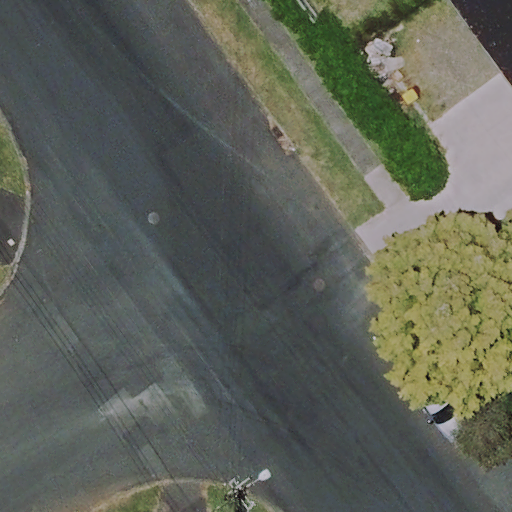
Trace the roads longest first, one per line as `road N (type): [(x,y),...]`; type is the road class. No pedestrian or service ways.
road 1 (residential): [(239,264),(50,0)]
road 2 (residential): [(417,511),(239,264)]
road 3 (residential): [(239,264),(0,435)]
